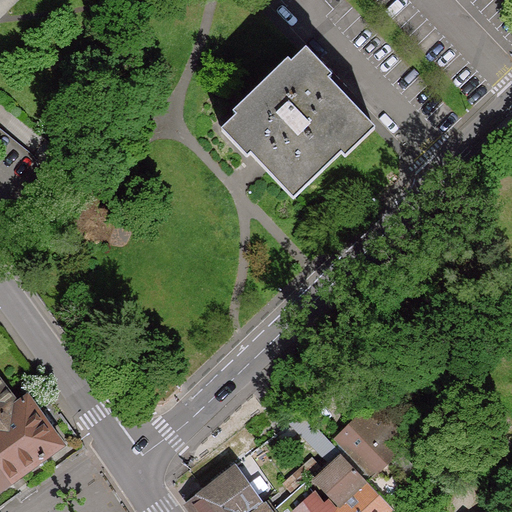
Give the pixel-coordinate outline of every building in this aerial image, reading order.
[(371,124),(304,52),(227,125),(294,197),(371,124)] [(291,373),(286,366),(285,365),(273,375),(287,394),(299,384),(291,373)] [(0,418),(20,405),(10,393),(0,380),(0,418)] [(0,418),(0,455),(17,479),(62,446),(29,399),(20,405),(0,418)] [(402,439),(370,407),(366,411),(397,444),(402,439)] [(397,444),(366,411),(336,440),(346,450),(340,455),(393,509),(408,494),(425,478),(394,446),(397,444)] [(291,421),(327,460),(337,452),(339,451),(332,444),(303,412),(297,416),(291,421)] [(336,440),(332,444),(339,451),(337,452),(340,455),(346,450),(336,440)] [(389,511),(393,509),(337,452),(327,460),(317,469),(310,476),(331,499),(326,504),(332,511),(389,511)] [(0,491),(17,479),(0,455),(0,491)] [(310,476),(317,469),(307,458),(278,484),(288,495),(301,483),(310,476)] [(186,502),(192,511),(248,511),(260,504),(234,465),(202,489),(186,502)] [(332,511),(326,504),(322,507),(307,491),(301,483),(288,495),(272,509),(273,511),(332,511)] [(260,504),(248,511),(273,511),(272,509),(266,500),(260,504)]
